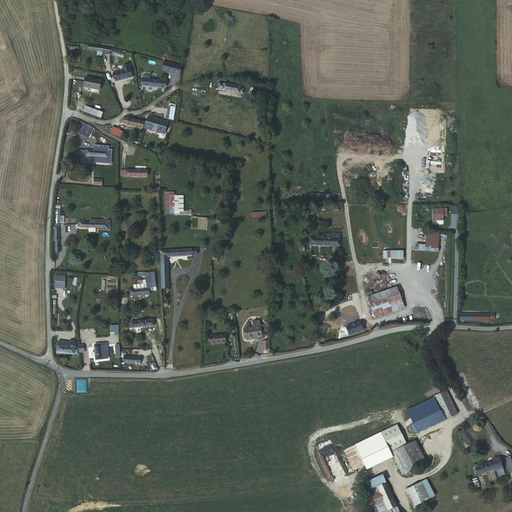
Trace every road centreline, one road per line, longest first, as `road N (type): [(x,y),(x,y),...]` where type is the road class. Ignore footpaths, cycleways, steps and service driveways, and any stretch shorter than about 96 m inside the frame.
road 1 (unclassified): [(58,371),(168,374),(428,328)]
road 2 (residential): [(51,367),(47,242),(66,71)]
road 3 (unclassified): [(58,371),(23,511)]
